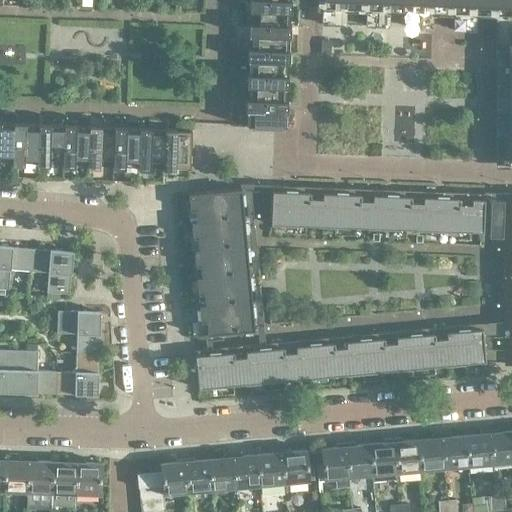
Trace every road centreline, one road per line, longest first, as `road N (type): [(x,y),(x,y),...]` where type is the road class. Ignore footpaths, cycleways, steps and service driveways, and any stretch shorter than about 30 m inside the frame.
road 1 (residential): [(141,433),(511,401)]
road 2 (residential): [(141,433),(126,252),(113,230),(88,212),(0,207)]
road 3 (residential): [(0,429),(141,433)]
